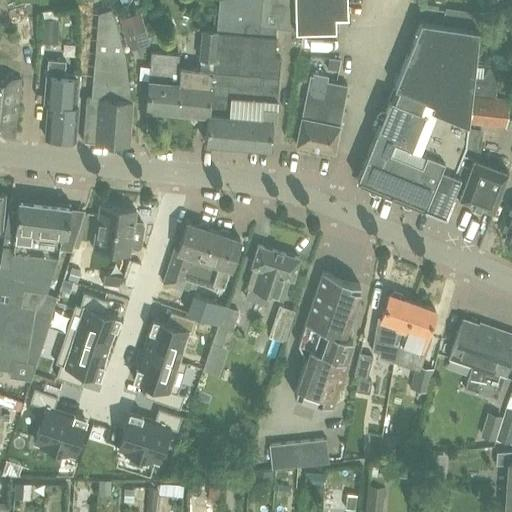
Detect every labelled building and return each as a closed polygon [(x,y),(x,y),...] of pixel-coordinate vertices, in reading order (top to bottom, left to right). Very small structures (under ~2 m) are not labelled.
[(219,0),(216,30),(202,29),(199,70),(200,75),(212,76),(212,95),(209,95),(209,115),(208,114),(205,142),(270,148),(273,120),(275,121),(281,58),(275,57),(277,28),(296,30),(294,0),(219,0)] [(296,31),(302,31),(336,29),(336,16),(348,15),(347,0),(294,0),(296,30),(296,31)] [(98,9),(93,73),(91,97),(87,97),(83,140),(96,143),(128,145),(132,101),(125,55),(124,50),(124,49),(115,16),(114,15),(112,8),(111,8),(110,5),(98,9)] [(40,19),(39,43),(55,44),(56,20),(40,19)] [(493,209),(506,174),(475,163),(477,160),(462,154),(465,146),(468,123),(467,122),(470,94),(473,62),(475,62),(479,29),(422,21),(395,86),(397,87),(392,98),(390,98),(357,179),(444,215),(453,194),(493,209)] [(141,63),(178,61),(178,45),(140,47),(141,63)] [(305,81),(309,59),(299,58),(295,79),(305,81)] [(75,141),(78,73),(64,72),(65,62),(48,60),(45,99),(48,100),(45,138),(75,141)] [(508,97),(495,96),(498,72),(491,64),(475,62),(473,62),(470,94),(467,122),(468,123),(505,127),(508,97)] [(146,109),(177,111),(181,68),(159,66),(157,81),(149,80),(146,109)] [(199,70),(181,68),(177,111),(208,114),(209,115),(209,95),(212,95),(212,76),(200,75),(199,70)] [(0,134),(15,137),(22,78),(0,75),(0,134)] [(301,116),(296,144),(333,151),(339,123),(301,116)] [(466,140),(465,152),(478,155),(480,142),(466,140)] [(0,368),(11,371),(13,359),(16,359),(33,201),(10,198),(0,256),(0,368)] [(26,360),(30,334),(41,335),(43,316),(44,308),(43,308),(45,292),(58,253),(59,253),(61,233),(67,234),(70,204),(33,201),(16,359),(26,360)] [(99,204),(92,248),(105,250),(129,254),(130,247),(137,249),(140,246),(143,225),(141,222),(134,221),(136,210),(99,204)] [(511,239),(511,212),(503,236),(511,239)] [(184,279),(196,283),(213,230),(187,222),(178,249),(174,247),(163,283),(181,288),(184,279)] [(224,286),(239,239),(213,230),(196,283),(214,288),(215,283),(224,286)] [(267,306),(270,295),(282,299),(289,277),(292,278),(299,257),(258,244),(251,265),(253,266),(246,287),(247,287),(244,298),(267,306)] [(316,311),(304,350),(306,357),(294,394),(332,407),(346,364),(342,362),(348,342),(344,341),(363,283),(324,271),(312,309),(316,311)] [(74,272),(72,281),(85,286),(88,277),(74,272)] [(75,301),(65,331),(108,345),(118,315),(104,311),(108,299),(83,291),(79,303),(75,301)] [(388,293),(379,320),(375,331),(389,336),(388,344),(397,347),(413,301),(388,293)] [(219,322),(225,306),(193,294),(187,311),(219,322)] [(435,309),(413,301),(397,347),(393,361),(414,369),(410,388),(427,392),(433,368),(421,364),(431,337),(426,336),(435,309)] [(294,310),(278,304),(267,335),(284,341),(294,310)] [(232,330),(235,321),(238,311),(225,306),(219,322),(205,362),(214,365),(220,345),(222,346),(227,331),(232,333),(232,330)] [(153,318),(143,348),(177,359),(178,358),(187,330),(191,332),(195,318),(171,310),(167,322),(153,318)] [(449,357),(471,365),(453,423),(443,420),(434,449),(436,449),(455,447),(455,449),(494,445),(509,396),(500,394),(511,358),(511,336),(462,319),(449,357)] [(65,331),(55,361),(60,363),(56,375),(81,383),(85,371),(98,375),(108,345),(65,331)] [(358,377),(355,390),(368,392),(371,380),(367,379),(374,349),(361,345),(353,376),(358,377)] [(143,348),(133,378),(147,382),(143,395),(179,406),(184,393),(177,391),(187,361),(178,358),(177,359),(143,348)] [(223,348),(216,372),(229,375),(235,351),(223,348)] [(85,384),(79,399),(98,407),(105,393),(85,384)] [(34,387),(30,401),(46,406),(35,440),(73,452),(85,417),(74,414),(53,407),(57,395),(34,387)] [(124,430),(119,446),(157,459),(168,425),(177,428),(181,415),(158,407),(154,419),(130,412),(124,430)] [(510,443),(511,436),(511,408),(505,407),(496,439),(510,443)] [(326,438),(311,439),(313,462),(328,460),(326,438)] [(311,439),(297,441),(299,463),(313,462),(311,439)] [(285,464),(299,463),(297,441),(283,442),(285,464)] [(271,466),(285,464),(283,442),(269,443),(271,466)] [(511,487),(511,450),(510,450),(496,452),(496,463),(508,464),(506,487),(511,487)] [(254,469),(256,484),(273,484),(273,470),(254,469)] [(304,471),(303,483),(323,485),(324,473),(304,471)] [(111,479),(99,479),(98,494),(110,494),(111,479)] [(209,482),(207,497),(219,498),(221,484),(209,482)] [(30,500),(30,496),(31,484),(14,483),(13,499),(30,500)] [(182,496),(182,495),(183,485),(174,483),(165,483),(158,483),(157,488),(148,487),(146,511),(155,511),(157,493),(173,494),(182,496)] [(276,494),(289,496),(290,485),(277,483),(276,494)] [(367,483),(365,511),(382,511),(385,485),(367,483)] [(136,506),(136,504),(137,488),(124,487),(123,505),(136,506)] [(511,511),(511,487),(506,487),(505,511),(492,509),(491,511),(511,511)] [(347,493),(345,508),(355,509),(357,494),(347,493)]
